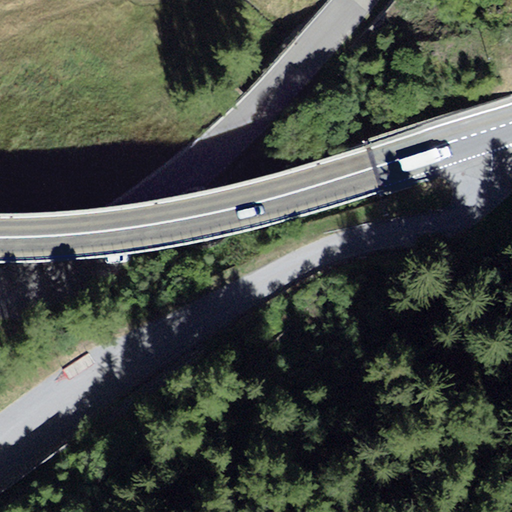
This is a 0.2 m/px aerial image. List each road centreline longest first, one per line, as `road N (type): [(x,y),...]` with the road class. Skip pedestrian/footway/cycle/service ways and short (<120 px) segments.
road 1 (unclassified): [(0,460),(293,265),(371,235),(456,218),(480,192),(487,131)]
road 2 (primary): [(0,237),(213,212),(487,131)]
road 3 (unclassified): [(356,0),(215,153),(85,247),(0,291)]
